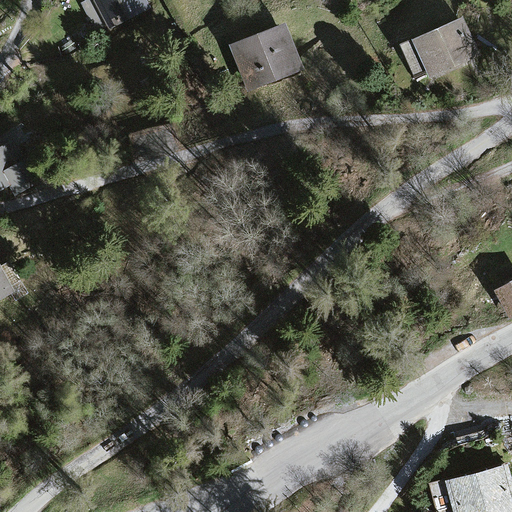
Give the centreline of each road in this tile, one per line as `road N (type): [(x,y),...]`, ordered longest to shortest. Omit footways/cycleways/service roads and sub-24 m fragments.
road 1 (unclassified): [(511,123),(384,210),(200,382),(23,511)]
road 2 (unclassified): [(433,390),(237,511)]
road 3 (residential): [(378,511),(432,436),(440,414),(433,390)]
